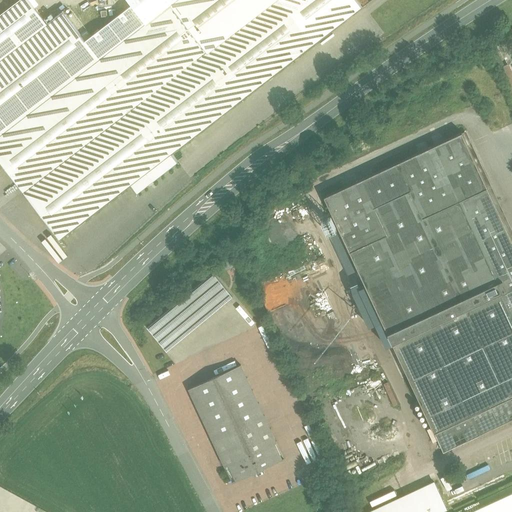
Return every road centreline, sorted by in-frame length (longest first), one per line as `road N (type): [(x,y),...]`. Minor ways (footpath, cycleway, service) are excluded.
road 1 (primary): [(90,312),(283,140),(484,0)]
road 2 (residential): [(90,312),(148,382),(215,511)]
road 3 (primary): [(0,410),(90,312)]
road 4 (residential): [(90,312),(0,230)]
